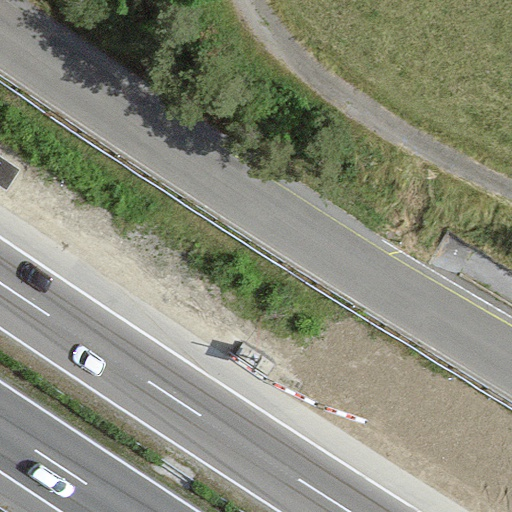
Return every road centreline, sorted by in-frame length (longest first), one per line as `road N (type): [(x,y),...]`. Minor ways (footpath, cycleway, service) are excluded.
road 1 (tertiary): [(0,35),(511,367)]
road 2 (motorway): [(357,511),(0,276)]
road 3 (unclassified): [(511,191),(408,141),(286,57),(244,0)]
road 4 (motorway): [(0,429),(124,511)]
